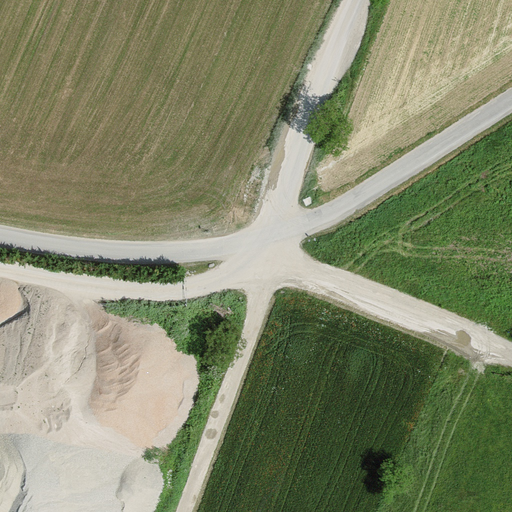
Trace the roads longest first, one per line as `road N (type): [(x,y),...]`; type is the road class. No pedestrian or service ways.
road 1 (track): [(182,511),(249,337),(269,239)]
road 2 (track): [(269,239),(227,274),(190,285),(0,268)]
road 3 (unclassified): [(269,239),(511,101)]
road 4 (track): [(511,356),(299,273),(269,239)]
road 5 (unclassified): [(0,235),(143,251),(269,239)]
road 6 (unclassified): [(355,0),(269,239)]
